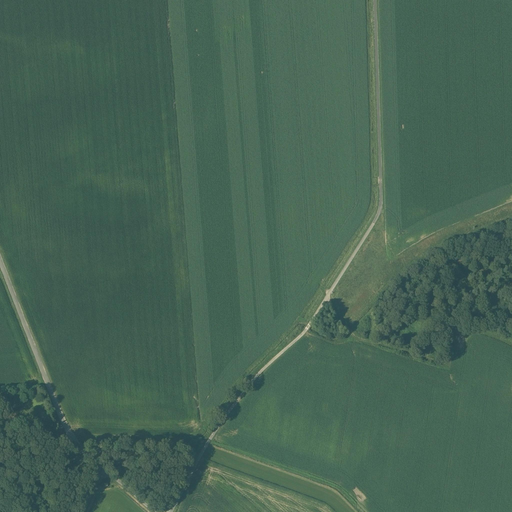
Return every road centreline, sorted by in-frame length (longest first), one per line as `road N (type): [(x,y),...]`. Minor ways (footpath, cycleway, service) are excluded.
road 1 (unclassified): [(374,0),(379,209),(305,330),(249,380),(170,511)]
road 2 (unclassified): [(0,260),(65,426),(105,471)]
